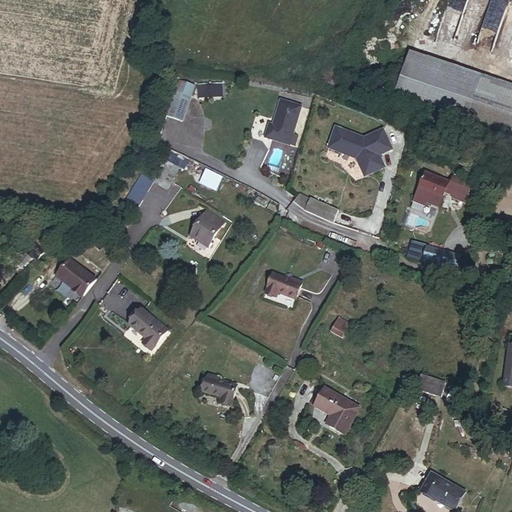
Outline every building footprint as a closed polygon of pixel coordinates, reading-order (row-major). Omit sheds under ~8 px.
[(484,77),(411,53),(396,99),(469,123),(484,77)] [(511,136),(511,86),(484,77),(469,123),(511,137),(511,136)] [(191,99),(175,94),(166,118),(182,123),(191,99)] [(296,137),(303,109),(282,104),(276,127),(278,128),(277,132),(271,130),(268,144),(297,152),(301,138),(296,137)] [(335,132),(327,153),(355,163),(363,181),(383,172),(380,166),(378,165),(376,161),(390,155),(381,134),(362,143),(335,132)] [(167,156),(163,164),(177,171),(181,164),(167,156)] [(153,181),(167,189),(177,171),(163,164),(153,181)] [(225,193),(233,178),(217,171),(210,185),(225,193)] [(450,183),(425,174),(414,207),(424,210),(426,207),(439,211),(444,195),(452,198),(451,200),(465,205),(471,186),(451,180),(450,183)] [(303,214),(309,202),(302,199),(298,208),(303,214)] [(303,214),(331,227),(336,214),(309,202),(303,214)] [(206,213),(192,239),(209,248),(224,222),(206,213)] [(436,266),(441,251),(406,241),(403,250),(410,252),(408,258),(436,266)] [(36,265),(44,257),(34,246),(26,254),(30,258),(28,259),(30,262),(32,260),(36,265)] [(441,251),(436,266),(458,272),(458,270),(460,265),(462,258),(441,251)] [(22,279),(34,267),(22,262),(12,275),(22,279)] [(82,298),(94,282),(68,262),(54,279),(62,285),(63,283),(72,290),(71,292),(80,299),(81,297),(82,298)] [(294,282),(276,276),(269,295),(280,299),(281,295),(299,301),(306,284),(295,280),(294,282)] [(171,331),(146,311),(134,325),(150,338),(146,344),(155,351),(171,331)] [(510,328),(509,362),(511,362),(511,313),(499,313),(499,328),(510,328)] [(335,318),(329,331),(338,336),(345,323),(335,318)] [(424,373),(419,390),(442,397),(446,384),(431,379),(432,376),(424,373)] [(221,380),(210,377),(206,393),(224,398),(223,402),(234,406),(239,386),(221,380)] [(361,409),(326,389),(316,407),(334,417),(329,426),(347,436),(361,409)] [(498,448),(496,454),(509,458),(510,452),(498,448)] [(432,475),(422,493),(454,511),(465,493),(432,475)]
